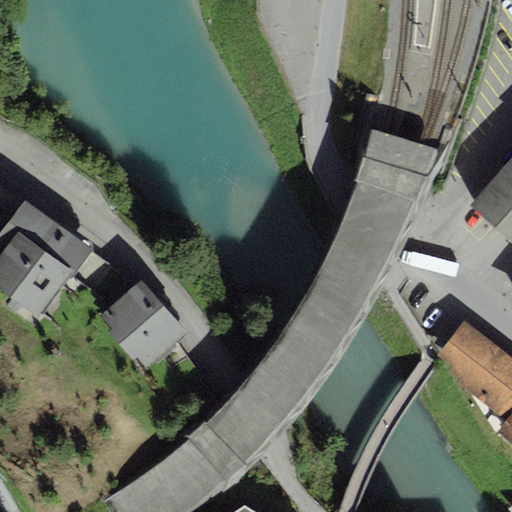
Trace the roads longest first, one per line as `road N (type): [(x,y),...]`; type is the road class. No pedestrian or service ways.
road 1 (residential): [(310,511),(169,288),(0,153)]
road 2 (residential): [(511,334),(328,171),(317,117),(335,0)]
